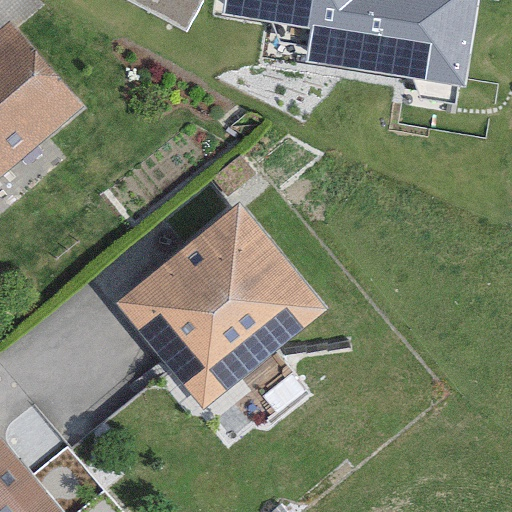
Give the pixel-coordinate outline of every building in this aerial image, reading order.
[(144,0),(187,22),(198,0),(144,0)] [(228,0),(227,14),(309,26),(304,63),(470,87),(482,0),(228,0)] [(0,41),(0,173),(79,105),(12,30),(0,41)] [(312,304),(233,209),(129,296),(209,390),(312,304)] [(0,511),(44,511),(0,459),(0,511)]
